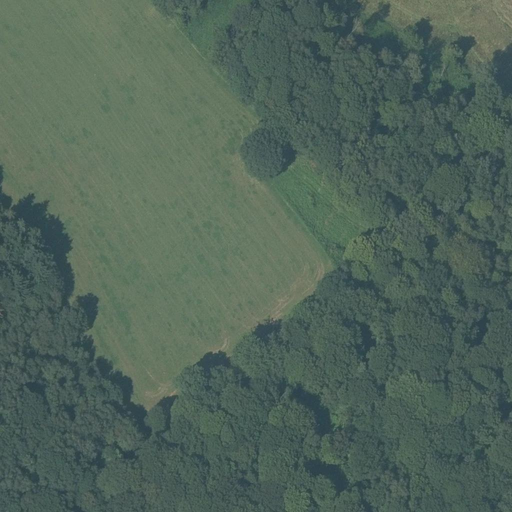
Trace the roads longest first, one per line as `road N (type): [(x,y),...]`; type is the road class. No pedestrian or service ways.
road 1 (track): [(511,119),(489,112),(415,234),(402,360),(264,460),(187,503)]
road 2 (track): [(187,503),(152,486),(87,397),(52,343),(43,295),(0,218)]
